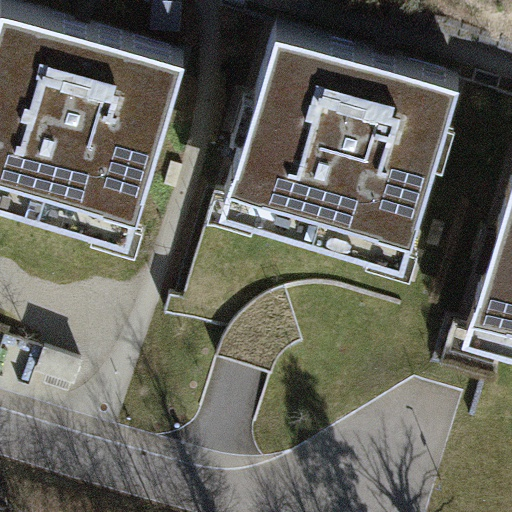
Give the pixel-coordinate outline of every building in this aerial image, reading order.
[(184,1),(155,0),(153,0),(152,28),(183,30),(184,1)] [(78,30),(12,9),(0,46),(0,203),(136,245),(192,65),(78,30)] [(381,62),(271,30),(217,216),(400,269),(454,83),(381,62)] [(511,153),(459,325),(511,341),(511,153)] [(46,346),(38,368),(76,382),(85,359),(46,346)]
